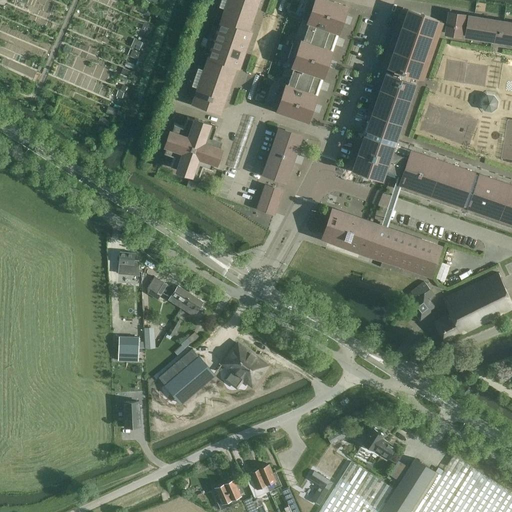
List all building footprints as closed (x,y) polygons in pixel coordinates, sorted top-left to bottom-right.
[(194,102),(220,111),(235,66),(238,67),(248,39),(250,32),(247,31),(257,0),(221,0),(219,7),(219,8),(219,7),(226,9),(219,28),(213,26),(212,25),(204,48),(205,48),(211,50),(205,69),(199,67),(198,66),(191,86),(192,87),(192,86),(198,88),(194,102)] [(307,119),(315,95),(315,94),(321,75),(322,75),(330,50),(337,31),(346,6),(328,0),(308,0),(302,19),(309,21),(302,41),(295,38),(287,63),(294,65),(287,85),(280,82),(271,107),(307,119)] [(442,21),(403,8),(383,66),(388,68),(387,72),(391,73),(393,68),(411,74),(409,79),(414,81),(414,82),(415,82),(416,77),(422,79),(442,21)] [(461,33),(460,33),(463,15),(449,13),(446,31),(446,33),(460,36),(461,33)] [(470,37),(511,43),(511,22),(473,16),(470,37)] [(414,81),(409,79),(411,74),(393,68),(391,73),(387,72),(385,71),(366,129),(394,139),(414,82),(414,81)] [(121,75),(126,77),(129,71),(124,69),(121,75)] [(106,113),(116,117),(118,111),(108,107),(106,113)] [(184,126),(181,125),(174,123),(173,124),(174,124),(172,130),(171,129),(165,144),(166,145),(164,151),(164,152),(174,155),(170,165),(171,165),(177,167),(177,168),(192,173),(192,172),(198,174),(198,175),(199,175),(202,165),(212,168),(213,168),(212,167),(214,161),(216,162),(221,147),(220,146),(222,140),(222,141),(222,140),(212,136),(216,126),(215,126),(209,124),(209,123),(194,118),(194,119),(188,117),(187,116),(184,126)] [(98,123),(108,127),(110,121),(101,117),(98,123)] [(285,180),(301,136),(279,129),(264,173),(285,180)] [(366,129),(353,168),(360,170),(359,174),(374,179),(375,175),(382,178),(385,170),(399,175),(409,144),(394,139),(366,129)] [(464,212),(479,168),(412,145),(409,144),(399,175),(403,177),(398,189),(399,189),(464,212)] [(511,179),(479,168),(464,212),(511,228),(511,179)] [(403,177),(397,175),(381,225),(387,227),(399,189),(398,189),(403,177)] [(282,191),(265,185),(258,207),(274,213),(282,191)] [(381,225),(343,212),(338,211),(337,215),(332,213),(325,233),(330,235),(328,239),(425,273),(426,268),(431,270),(438,250),(433,248),(435,244),(387,227),(381,225)] [(135,253),(120,251),(119,263),(118,273),(139,275),(138,260),(134,260),(135,253)] [(461,334),(511,308),(511,302),(498,273),(443,298),(451,313),(461,334)] [(160,279),(154,290),(161,295),(164,289),(172,294),(169,299),(181,307),(190,293),(178,285),(175,290),(167,284),(160,279)] [(420,319),(435,307),(430,300),(435,296),(424,281),(410,292),(415,298),(408,304),(420,319)] [(190,293),(181,307),(194,315),(198,310),(201,312),(204,307),(201,305),(203,301),(190,293)] [(434,322),(444,342),(444,343),(461,334),(451,313),(434,322)] [(177,318),(167,334),(172,336),(176,328),(177,329),(182,320),(177,318)] [(177,355),(199,336),(195,332),(186,339),(186,338),(180,343),(182,345),(174,352),(177,355)] [(119,336),(118,360),(138,361),(139,337),(119,336)] [(252,355),(237,344),(236,345),(237,346),(233,351),(232,351),(222,364),(233,371),(234,370),(243,376),(241,378),(252,386),(267,366),(256,358),(256,359),(252,357),(252,355)] [(192,348),(158,377),(176,398),(193,385),(197,389),(214,375),(192,348)] [(349,402),(348,401),(346,398),(340,401),(343,406),(349,402)] [(124,402),(125,427),(140,426),(139,401),(124,402)] [(395,447),(381,438),(384,435),(382,433),(382,432),(380,431),(380,432),(372,427),(362,444),(374,451),(374,449),(388,458),(395,447)] [(511,511),(511,491),(461,460),(453,455),(443,471),(438,467),(435,472),(414,458),(395,489),(351,461),(318,511),(511,511)] [(269,464),(259,468),(266,484),(271,482),(274,489),(281,485),(275,471),(272,473),(269,464)] [(249,473),(256,488),(266,484),(259,468),(249,473)] [(234,479),(224,483),(233,504),(240,501),(238,496),(241,495),(240,493),(244,492),(240,483),(236,484),(234,479)] [(233,504),(224,483),(215,488),(217,494),(214,496),(220,510),(233,504)] [(299,511),(288,487),(281,490),(291,511),(299,511)] [(259,494),(251,497),(255,506),(263,503),(259,494)] [(243,500),(247,511),(257,511),(251,497),(243,500)]
